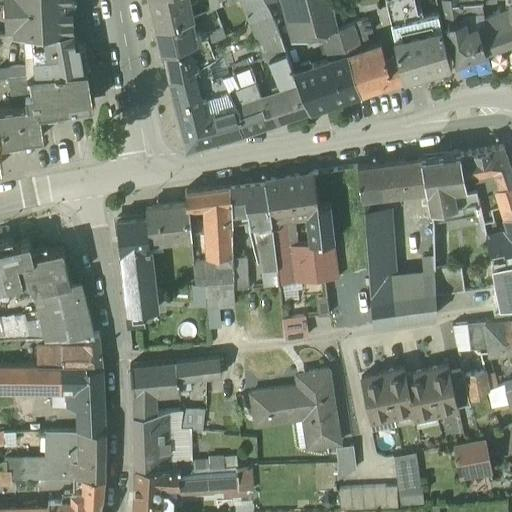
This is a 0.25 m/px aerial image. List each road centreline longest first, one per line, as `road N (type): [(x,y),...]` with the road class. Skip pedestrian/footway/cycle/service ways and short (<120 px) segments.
road 1 (residential): [(114,362),(511,313)]
road 2 (secondary): [(511,112),(493,109),(151,176)]
road 3 (secondary): [(151,176),(117,0)]
road 4 (residential): [(114,362),(81,189)]
road 5 (residential): [(115,511),(114,362)]
